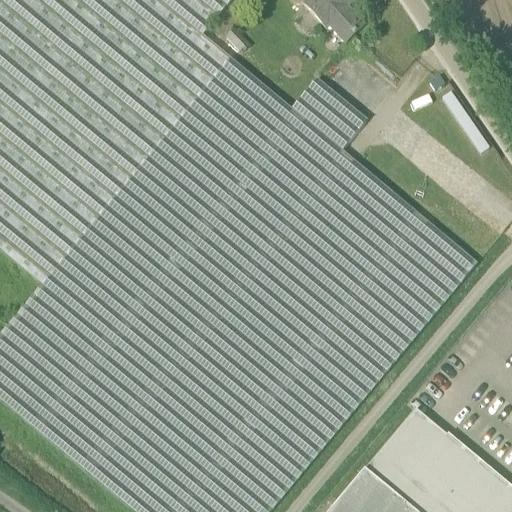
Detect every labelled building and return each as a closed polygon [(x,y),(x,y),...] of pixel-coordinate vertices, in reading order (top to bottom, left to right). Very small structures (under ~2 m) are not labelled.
[(0,0),(0,255),(41,289),(0,338),(0,405),(128,511),(273,511),(476,268),(341,155),(291,113),(201,39),(233,0),(0,0)] [(303,8),(325,31),(328,28),(345,47),(363,29),(346,11),(355,3),(352,0),(301,0),(306,5),(303,8)] [(251,49),(235,32),(226,41),(239,55),(242,53),(245,55),(251,49)] [(316,83),(291,113),(341,155),(366,125),(316,83)] [(450,95),(440,102),(479,155),(489,148),(450,95)] [(511,511),(511,495),(415,414),(332,511),(511,511)]
